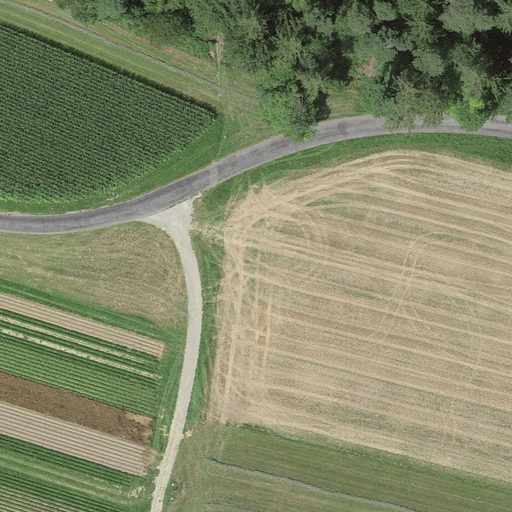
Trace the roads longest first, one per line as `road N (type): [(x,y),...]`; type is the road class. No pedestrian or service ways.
road 1 (unclassified): [(0,221),(92,221),(170,199),(232,166),(328,132),(424,120),(511,129)]
road 2 (track): [(159,511),(201,311),(170,199)]
